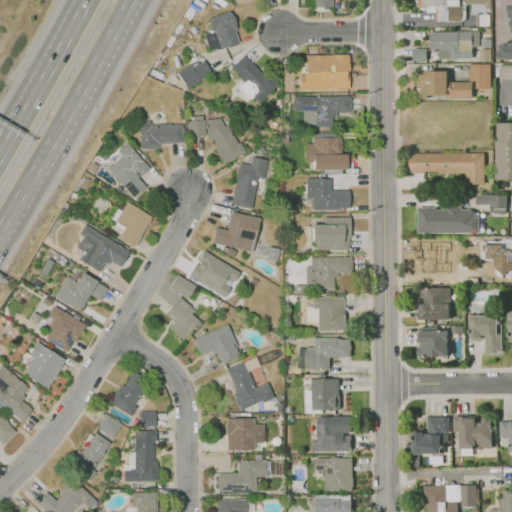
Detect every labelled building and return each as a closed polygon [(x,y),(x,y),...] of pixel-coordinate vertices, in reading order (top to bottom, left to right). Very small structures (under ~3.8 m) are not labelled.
[(416,0),(466,0),(466,21),(434,21),(434,7),(416,7),(416,0)] [(207,18),(230,9),(238,28),(234,30),(238,41),(221,48),(210,49),(206,36),(214,33),(213,29),(211,29),(207,18)] [(432,31),(479,30),(479,57),(438,57),(438,49),(432,49),(432,31)] [(425,59),(425,48),(411,49),(412,60),(425,59)] [(306,55),(351,55),(351,89),(299,89),(300,75),(306,75),(306,55)] [(244,56),(267,79),(270,76),(279,85),(258,105),(251,98),(256,93),(232,68),(244,56)] [(209,74),(201,57),(176,71),(184,87),(209,74)] [(469,81),(475,80),(476,88),(490,88),(490,63),(468,64),(469,81)] [(511,77),(511,66),(498,66),(498,77),(511,77)] [(417,70),(449,71),(449,78),(473,78),(473,97),(417,97),(417,70)] [(351,95),(351,111),(336,111),(336,117),(332,117),(332,127),(315,127),(315,125),(304,125),(303,110),(315,110),(315,96),(351,95)] [(188,120),(220,119),(224,126),(226,124),(238,144),(240,142),(245,151),(235,157),(233,152),(222,159),(215,148),(216,148),(216,146),(217,145),(211,136),(206,137),(206,135),(189,136),(188,120)] [(139,121),(149,121),(151,125),(171,124),(172,125),(183,125),(183,142),(159,144),(159,147),(140,148),(139,121)] [(497,121),(511,121),(511,178),(498,178),(497,121)] [(313,139),(340,138),(340,154),(347,154),(347,170),(313,170),(313,163),(306,163),(305,144),(313,143),(313,139)] [(108,169),(123,156),(118,150),(126,143),(148,168),(137,178),(146,187),(134,197),(108,169)] [(410,152),(485,152),(485,183),(465,183),(465,172),(410,172),(410,152)] [(230,205),(239,163),(251,165),(253,158),(267,161),(263,179),(257,178),(251,209),(230,205)] [(306,178),(332,178),(332,190),(350,190),(350,208),(341,208),(339,210),(338,209),(337,210),(312,210),(312,199),(306,199),(306,178)] [(506,195),(476,194),(475,204),(489,204),(489,212),(505,212),(506,195)] [(115,221),(127,202),(153,218),(135,247),(120,238),(126,228),(115,221)] [(417,205),(480,205),(480,231),(417,231),(417,205)] [(215,227),(228,229),(232,213),(258,218),(251,251),(212,243),(215,227)] [(312,224),(323,224),(323,217),(351,217),(351,238),(349,239),(349,250),(312,250),(312,224)] [(84,225),(129,252),(120,266),(110,260),(108,264),(104,262),(99,271),(78,259),(86,247),(79,243),(83,236),(79,233),(84,225)] [(421,239),(450,239),(450,273),(421,273),(421,239)] [(187,276),(202,250),(218,260),(233,270),(217,296),(187,276)] [(310,257),(352,255),(352,273),(338,273),(338,277),(334,277),(334,288),(316,289),(315,268),(310,268),(310,257)] [(54,295),(66,276),(76,282),(82,272),(97,282),(96,283),(107,289),(100,300),(89,293),(79,310),(54,295)] [(177,274),(195,285),(187,299),(169,288),(177,274)] [(421,287),(449,287),(449,318),(422,318),(421,287)] [(319,331),(318,308),(313,308),(312,296),(345,295),(346,330),(319,331)] [(170,327),(174,322),(164,313),(180,296),(191,307),(188,311),(199,321),(182,339),(170,327)] [(44,338),(61,311),(85,327),(75,343),(73,341),(65,352),(44,338)] [(470,314),(503,314),(503,352),(485,352),(485,338),(470,338),(470,314)] [(194,340),(227,325),(237,347),(235,348),(238,356),(218,363),(212,350),(199,356),(194,340)] [(419,328),(449,328),(449,355),(419,355),(419,328)] [(305,339),(313,339),(313,338),(338,337),(339,338),(351,338),(352,358),(331,358),(332,370),(299,371),(298,348),(305,348),(305,339)] [(36,343),(64,360),(46,389),(21,374),(31,358),(28,355),(36,343)] [(226,370),(242,363),(255,388),(266,383),(272,397),(262,403),(260,401),(241,410),(226,370)] [(0,407),(20,423),(31,409),(21,400),(30,388),(1,366),(0,367),(0,407)] [(110,402),(120,385),(123,385),(132,369),(148,378),(129,413),(110,402)] [(312,379),(339,379),(339,410),(312,410),(312,379)] [(138,411),(157,411),(157,425),(155,425),(155,427),(139,427),(138,411)] [(0,414),(6,420),(6,422),(8,424),(7,425),(14,431),(3,442),(0,439),(0,414)] [(105,414),(121,424),(112,438),(97,427),(105,414)] [(453,416),(493,415),(493,448),(461,448),(461,431),(453,431),(453,416)] [(413,453),(413,433),(427,433),(427,416),(450,416),(450,453),(413,453)] [(226,418),(254,418),(254,425),(264,424),(264,443),(253,443),(253,450),(227,451),(226,418)] [(511,450),(510,450),(510,436),(500,436),(500,421),(511,420),(511,450)] [(313,452),(351,451),(351,436),(338,435),(337,430),(334,430),(334,421),(318,422),(318,435),(316,435),(315,441),(312,441),(313,452)] [(134,431),(152,431),(151,460),(154,460),(154,462),(156,462),(156,481),(124,480),(124,465),(128,465),(128,451),(134,451),(134,431)] [(94,432),(109,443),(90,470),(93,472),(88,480),(66,464),(77,448),(80,451),(94,432)] [(315,459),(353,459),(354,491),(326,492),(325,472),(315,472),(315,459)] [(217,473),(217,493),(255,493),(255,478),(266,478),(266,460),(238,460),(238,473),(217,473)] [(422,511),(422,484),(477,483),(478,506),(459,506),(459,511),(422,511)] [(45,511),(35,502),(46,491),(55,500),(60,495),(59,489),(69,487),(71,492),(73,492),(78,485),(91,496),(84,504),(80,502),(70,511),(45,511)] [(511,511),(490,511),(490,507),(500,507),(500,490),(511,490),(511,511)] [(130,492),(154,491),(155,509),(152,509),(152,511),(133,511),(133,503),(131,503),(130,492)] [(316,511),(316,498),(340,498),(341,500),(352,500),(352,511),(316,511)] [(217,511),(217,499),(246,500),(246,511),(217,511)]
